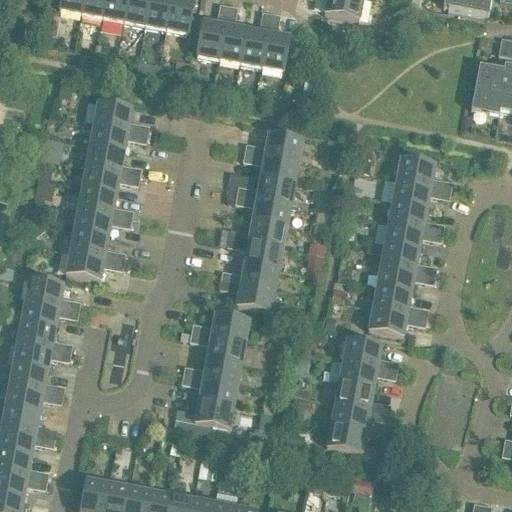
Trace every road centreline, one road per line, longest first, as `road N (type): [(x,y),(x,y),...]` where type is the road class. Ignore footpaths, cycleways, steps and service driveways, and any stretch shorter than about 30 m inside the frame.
road 1 (residential): [(79,406),(136,391),(153,309),(173,271),(199,127)]
road 2 (residential): [(437,511),(407,418),(458,345)]
road 3 (residential): [(458,345),(456,262),(466,227),(489,198),(511,198)]
road 4 (residential): [(493,359),(475,492)]
